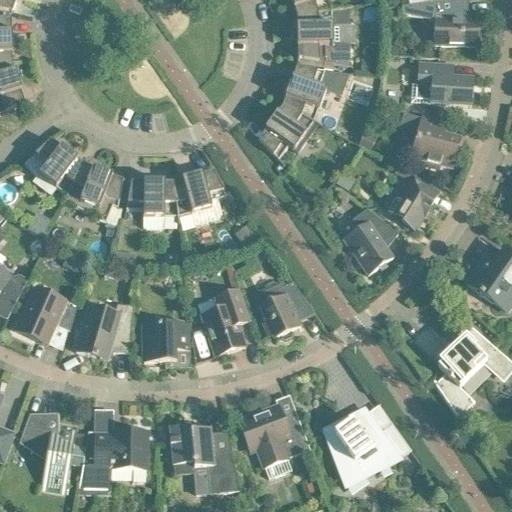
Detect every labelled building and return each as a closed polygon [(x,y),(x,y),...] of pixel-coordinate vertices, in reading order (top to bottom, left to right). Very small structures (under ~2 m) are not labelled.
[(0,0),(0,12),(13,14),(13,13),(17,0),(0,0)] [(289,0),(293,10),(294,10),(297,19),(336,12),(331,12),(327,0),(289,0)] [(466,0),(457,0),(401,8),(402,16),(435,23),(434,48),(477,49),(477,23),(470,22),(466,0)] [(333,46),(332,27),(349,27),(349,12),(336,13),(336,12),(297,19),(297,28),(296,28),(297,59),(296,60),(333,66),(350,69),(350,46),(333,46)] [(12,23),(0,20),(0,66),(11,64),(11,55),(12,55),(11,24),(12,23)] [(14,73),(11,64),(0,66),(0,116),(25,104),(24,102),(15,73),(14,73)] [(471,109),(473,81),(443,79),(444,67),(418,65),(417,86),(412,86),(411,106),(429,107),(471,109)] [(349,77),(332,74),(295,69),(295,70),(284,100),(285,100),(282,108),(318,127),(318,126),(313,124),(318,112),(325,92),(341,98),(349,77)] [(313,125),(317,127),(318,127),(282,108),(277,116),(276,115),(258,140),(257,142),(283,168),(284,167),(279,162),(288,149),(294,153),(306,136),(313,125)] [(447,126),(422,119),(422,121),(403,116),(401,125),(400,130),(401,134),(403,138),(406,141),(415,144),(411,160),(425,164),(424,168),(438,172),(439,168),(451,171),(459,142),(444,138),(447,126)] [(370,152),(375,142),(364,136),(359,146),(370,152)] [(50,142),(24,166),(25,167),(37,180),(36,181),(33,185),(49,197),(55,190),(66,198),(62,206),(84,168),(76,162),(77,161),(52,143),(51,142),(50,142)] [(84,168),(62,206),(63,206),(94,218),(94,221),(106,226),(112,209),(117,211),(123,182),(121,181),(92,170),(92,171),(84,168)] [(229,206),(213,173),(211,173),(181,182),(182,182),(173,185),(178,225),(179,224),(178,220),(191,216),(195,228),(218,222),(221,217),(217,202),(224,200),(228,206),(229,206)] [(415,233),(439,195),(413,179),(400,201),(396,198),(387,212),(393,216),(401,222),(402,225),(415,233)] [(178,225),(173,185),(164,185),(164,184),(133,184),(131,183),(124,220),(125,220),(127,213),(143,213),(143,220),(143,229),(146,232),(160,232),(163,229),(164,220),(177,220),(177,225),(178,225)] [(368,278),(393,261),(392,259),(391,260),(385,252),(397,237),(366,212),(351,222),(358,231),(343,242),(368,278)] [(49,226),(34,218),(28,229),(43,237),(49,226)] [(235,237),(245,251),(260,240),(249,226),(235,237)] [(505,314),(511,304),(511,259),(504,254),(488,277),(478,270),(466,286),(479,295),(478,297),(481,300),(483,298),(505,314)] [(0,319),(6,322),(27,282),(18,277),(10,280),(0,272),(0,319)] [(298,323),(313,316),(292,285),(283,289),(281,285),(273,289),(273,287),(257,294),(257,306),(258,310),(265,325),(262,327),(268,341),(272,339),(273,342),(280,339),(281,341),(285,342),(290,340),(291,337),(290,335),(301,330),(298,323)] [(66,304),(35,290),(23,317),(21,316),(14,333),(47,347),(56,328),(69,334),(77,308),(66,304)] [(214,301),(197,307),(200,318),(215,360),(245,350),(238,328),(250,324),(239,292),(214,301)] [(129,357),(133,309),(117,307),(114,316),(89,308),(76,354),(95,360),(96,358),(111,362),(113,355),(129,357)] [(187,326),(142,327),(143,365),(175,364),(175,353),(187,353),(187,326)] [(511,365),(468,328),(448,348),(453,353),(437,368),(446,377),(436,386),(434,384),(433,384),(462,426),(463,426),(457,416),(470,403),(473,406),(474,405),(459,390),(484,364),(501,381),(511,369),(511,365)] [(0,402),(2,398),(0,397),(0,464),(3,465),(14,435),(0,430),(0,402)] [(411,456),(378,408),(368,415),(366,412),(347,425),(344,420),(322,431),(344,491),(346,490),(345,489),(375,468),(379,474),(401,463),(411,456)] [(257,451),(265,470),(269,482),(292,473),(287,462),(310,454),(294,412),(280,417),(278,409),(238,424),(250,454),(257,451)] [(77,429),(57,426),(57,433),(44,430),(41,441),(27,438),(24,445),(47,454),(40,492),(65,496),(77,429)] [(212,456),(210,431),(190,433),(189,428),(169,430),(173,468),(193,466),(196,498),(210,497),(239,494),(231,454),(212,456)] [(82,468),(78,492),(109,492),(109,471),(133,472),(132,484),(145,484),(145,472),(146,472),(147,434),(113,433),(113,437),(94,437),(94,468),(82,468)]
